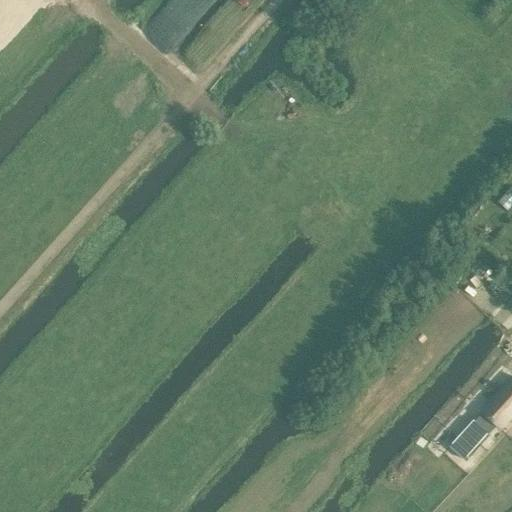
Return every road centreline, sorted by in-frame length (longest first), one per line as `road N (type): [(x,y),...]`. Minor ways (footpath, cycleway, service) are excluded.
road 1 (track): [(0,308),(280,0)]
road 2 (track): [(194,94),(91,0)]
